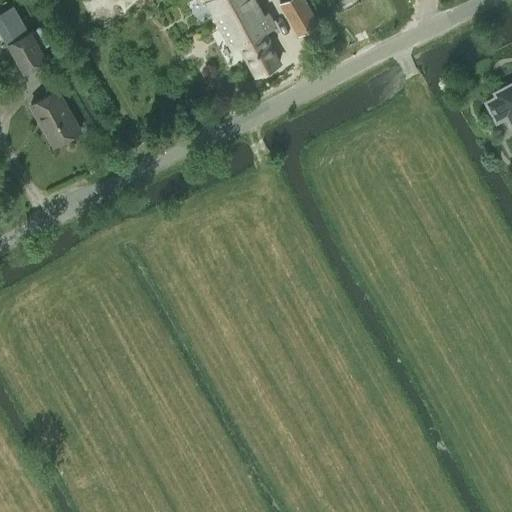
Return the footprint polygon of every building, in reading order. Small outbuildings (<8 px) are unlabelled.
[(258,74),(279,63),(262,31),(270,26),(255,0),(207,0),(233,46),(241,42),(258,74)] [(299,33),(319,22),(305,0),(286,0),(281,3),(299,33)] [(0,34),(6,45),(27,33),(12,6),(0,13),(0,34)] [(10,43),(26,71),(46,59),(30,31),(30,32),(10,43)] [(487,101),(496,119),(507,113),(511,123),(511,82),(495,92),(497,95),(487,101)] [(55,144),(81,129),(58,89),(32,104),(55,144)]
